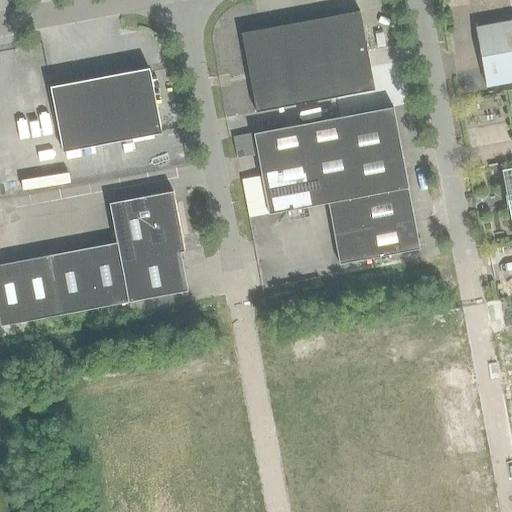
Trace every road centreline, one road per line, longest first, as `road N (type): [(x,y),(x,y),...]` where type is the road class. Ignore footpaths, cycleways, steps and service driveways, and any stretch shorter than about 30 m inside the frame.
road 1 (unclassified): [(183,0),(280,511)]
road 2 (unclassified): [(421,0),(510,511)]
road 3 (unknown): [(214,166),(22,203)]
road 4 (unclassified): [(136,0),(0,25)]
